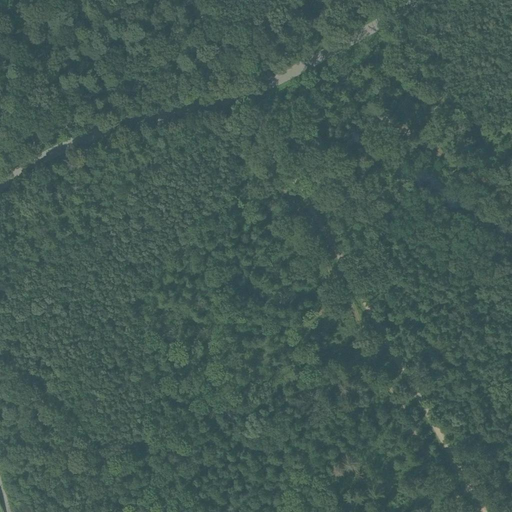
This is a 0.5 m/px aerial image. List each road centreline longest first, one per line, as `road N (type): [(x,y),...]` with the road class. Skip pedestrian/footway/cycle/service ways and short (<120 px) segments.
road 1 (track): [(478,511),(236,71)]
road 2 (tertiary): [(419,0),(246,93),(102,131),(0,186)]
road 3 (track): [(384,189),(511,269)]
road 4 (track): [(236,71),(322,15),(361,0)]
road 5 (unknown): [(304,0),(250,49),(225,34),(210,0)]
